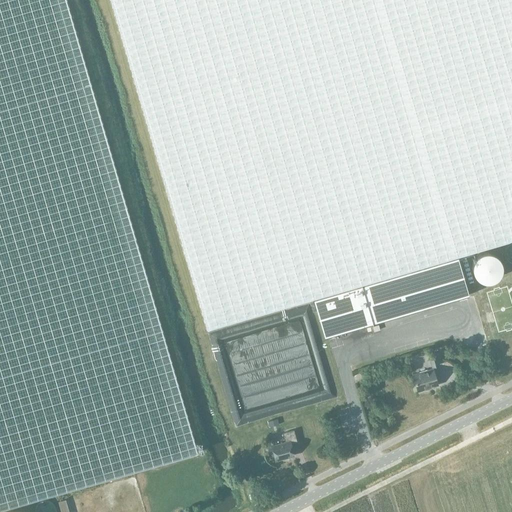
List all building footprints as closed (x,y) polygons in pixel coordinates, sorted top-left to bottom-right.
[(0,0),(0,509),(197,453),(80,48),(65,0),(0,0)] [(511,0),(110,0),(206,329),(316,297),(327,336),(469,295),(457,256),(511,239),(511,0)] [(435,353),(428,355),(432,367),(439,365),(435,353)] [(417,391),(428,388),(437,385),(433,369),(413,375),(417,391)] [(275,460),(294,456),(291,444),(297,443),(294,430),(283,433),(285,443),(272,446),(275,460)]
